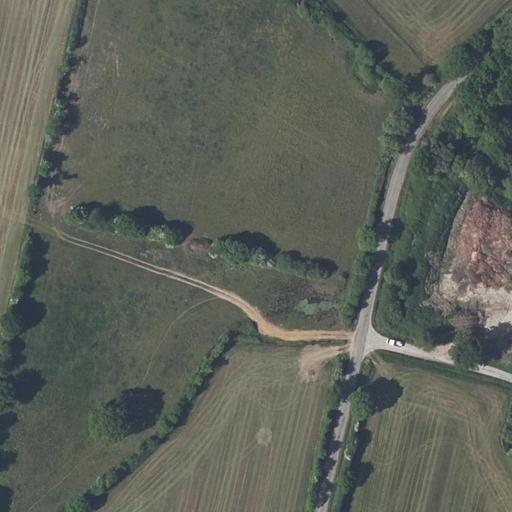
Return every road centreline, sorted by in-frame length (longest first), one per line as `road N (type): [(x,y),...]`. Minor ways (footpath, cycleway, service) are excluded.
road 1 (unclassified): [(511,31),(414,138),(393,195),(321,511)]
road 2 (track): [(361,334),(511,378)]
